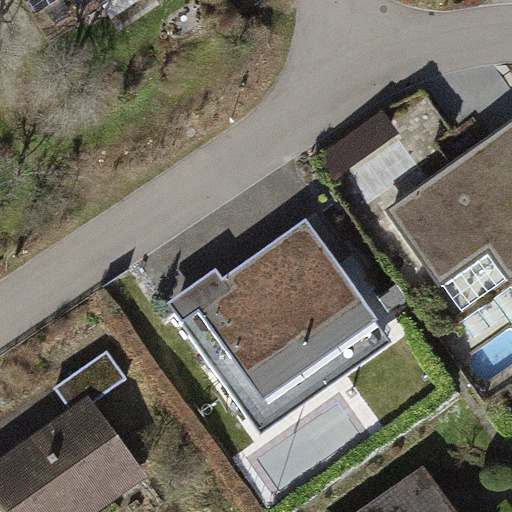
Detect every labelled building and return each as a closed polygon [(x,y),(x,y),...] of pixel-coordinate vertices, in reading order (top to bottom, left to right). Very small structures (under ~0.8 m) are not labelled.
[(20,0),(48,40),(108,0),(20,0)] [(491,249),(511,278),(511,123),(390,210),(443,283),(491,249)] [(306,214),(172,303),(258,433),(392,344),(306,214)] [(69,411),(0,459),(0,500),(8,511),(103,511),(149,479),(97,407),(130,383),(109,355),(56,392),(69,411)] [(459,511),(426,462),(351,511),(459,511)]
